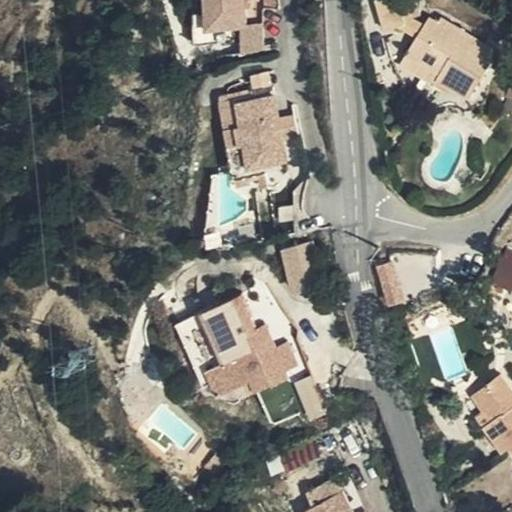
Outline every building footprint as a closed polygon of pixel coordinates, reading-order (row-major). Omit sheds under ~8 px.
[(204,0),(205,4),(206,24),(230,23),(240,22),(245,22),(243,0),(204,0)] [(411,0),(385,12),(398,42),(414,35),(421,26),(411,0)] [(206,24),(205,4),(189,5),(191,40),(230,37),(230,23),(206,24)] [(265,20),(245,22),(240,22),(241,47),(266,46),(265,20)] [(458,76),(455,84),(472,90),(475,82),(493,90),(511,46),(511,41),(498,35),(496,41),(451,20),(449,26),(440,21),(422,60),(458,76)] [(454,88),(455,84),(458,76),(422,60),(417,71),(454,88)] [(286,135),(283,112),(280,77),(243,82),(251,147),(286,143),(286,135)] [(475,82),(472,90),(490,98),(493,90),(475,82)] [(296,110),(283,112),(286,135),(300,133),(296,110)] [(302,238),(284,242),(289,264),(308,260),(302,238)] [(495,280),(511,285),(511,247),(506,246),(495,280)] [(390,299),(408,295),(400,254),(382,257),(390,299)] [(253,273),(243,277),(261,315),(268,312),(253,273)] [(261,315),(243,277),(177,304),(206,366),(215,362),(221,374),(254,363),(259,376),(275,369),(274,364),(298,352),(287,330),(277,334),(264,340),(254,318),(261,315)] [(268,312),(261,315),(254,318),(264,340),(277,334),(268,312)] [(447,373),(468,368),(456,323),(435,329),(447,373)] [(433,332),(414,338),(426,375),(444,369),(433,332)] [(511,377),(504,366),(476,386),(497,414),(491,419),(507,441),(511,437),(511,377)] [(316,368),(299,375),(314,413),(332,406),(316,368)] [(497,414),(476,386),(463,396),(483,425),(491,419),(497,414)] [(311,511),(356,511),(351,500),(335,462),(307,474),(312,486),(301,491),(311,511)] [(351,500),(356,511),(368,511),(362,496),(351,500)]
